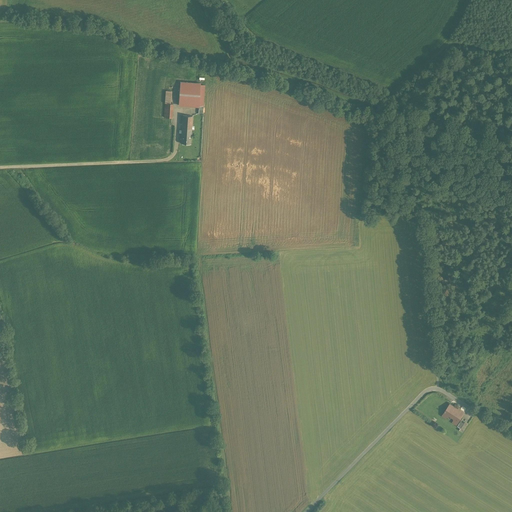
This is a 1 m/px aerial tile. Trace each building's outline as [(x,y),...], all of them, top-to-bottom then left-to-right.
[(173,91),(166,90),(165,103),(172,104),(173,91)] [(198,97),(178,95),(177,104),(198,105),(198,103),(199,104),(203,104),(204,92),(195,91),(195,95),(198,95),(198,96),(198,97)] [(172,104),(165,103),(164,117),(172,117),(173,104),(172,104)] [(192,116),(183,115),(181,143),(190,144),(192,116)] [(463,412),(449,403),(442,415),(446,417),(446,416),(447,415),(449,414),(451,415),(453,417),(454,419),(452,421),(456,424),(463,412)]
